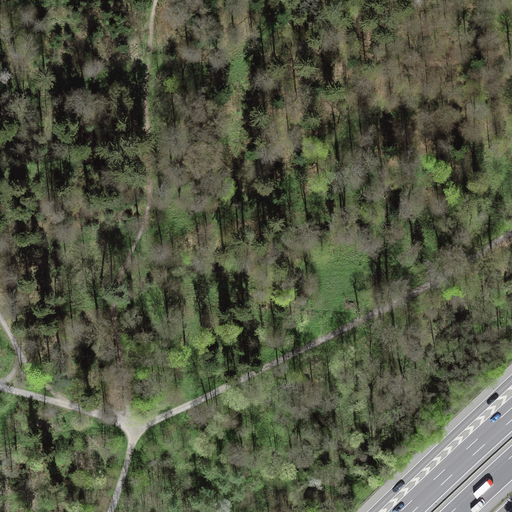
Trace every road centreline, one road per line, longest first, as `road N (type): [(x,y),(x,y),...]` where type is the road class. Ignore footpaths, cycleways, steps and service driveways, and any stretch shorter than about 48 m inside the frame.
road 1 (track): [(136,427),(402,299),(511,230)]
road 2 (track): [(136,427),(113,303),(149,200),(145,108)]
road 3 (motorway): [(511,379),(373,511)]
road 4 (motorway): [(511,414),(406,511)]
road 5 (track): [(0,386),(136,427)]
